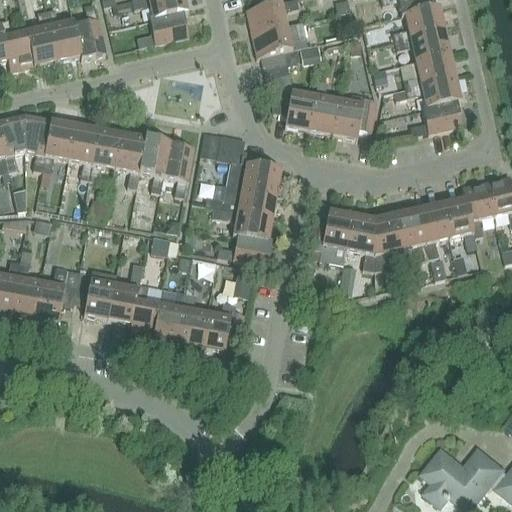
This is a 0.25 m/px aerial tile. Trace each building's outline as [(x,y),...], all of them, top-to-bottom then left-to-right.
[(182,18),(183,19),(187,18),(182,0),(154,0),(131,5),(134,14),(149,11),(152,24),(182,18)] [(435,14),(434,13),(431,0),(385,0),(380,1),(380,2),(376,3),(377,12),(397,7),(401,22),(404,21),(404,20),(435,14)] [(246,15),(251,39),(286,31),(283,17),(299,13),(296,4),(281,8),(281,7),(246,15)] [(80,61),(79,61),(80,65),(105,59),(97,25),(93,10),(84,12),(87,27),(74,31),(73,31),(80,61)] [(438,12),(434,13),(435,14),(404,20),(404,21),(408,35),(392,39),(394,47),(444,36),(438,12)] [(73,31),(74,31),(73,27),(58,30),(54,15),(45,17),(57,66),(79,61),(80,61),(73,31)] [(57,66),(45,17),(36,19),(39,34),(25,38),(33,72),(57,66)] [(188,42),(183,19),(182,18),(152,24),(148,25),(152,40),(136,44),(138,53),(154,50),(188,42)] [(7,25),(0,26),(0,35),(7,66),(9,77),(33,72),(25,38),(11,41),(7,25)] [(286,31),(251,39),(257,63),(260,63),(262,74),(286,68),(283,57),(307,51),(305,42),(303,43),(300,28),(286,31)] [(444,36),(394,47),(396,56),(412,53),(415,67),(449,59),(444,36)] [(449,59),(415,67),(418,82),(403,85),(405,94),(454,83),(449,59)] [(265,85),(288,79),(286,68),(262,74),(265,85)] [(265,85),(267,96),(291,90),(288,79),(265,85)] [(422,99),(425,113),(426,114),(456,107),(456,108),(460,107),(454,83),(405,94),(407,103),(422,99)] [(332,141),(338,106),(324,104),(326,88),(317,86),(314,102),(308,136),(332,141)] [(284,132),(308,136),(314,102),(291,97),(292,95),(291,90),(267,96),(272,118),(286,120),(284,132)] [(338,106),(332,141),(356,145),(359,128),(371,131),(376,107),(363,105),(362,111),(338,106)] [(426,114),(425,113),(422,114),(425,129),(409,133),(412,142),(427,138),(427,139),(461,131),(456,108),(456,107),(426,114)] [(24,158),(23,122),(0,127),(0,142),(8,177),(17,176),(14,160),(24,158)] [(51,127),(23,122),(24,158),(35,159),(32,175),(41,177),(51,127)] [(53,163),(68,166),(74,131),(51,127),(41,177),(50,179),(53,163)] [(80,184),(88,186),(98,135),(74,131),(68,166),(82,168),(80,184)] [(100,172),(115,174),(121,140),(98,135),(88,186),(97,187),(100,172)] [(136,194),(138,179),(145,144),(121,140),(115,174),(129,177),(126,193),(136,194)] [(228,167),(232,144),(220,141),(216,165),(228,167)] [(0,179),(8,177),(0,142),(0,179)] [(159,199),(162,183),(168,149),(145,144),(138,179),(153,181),(150,197),(159,199)] [(242,157),(242,156),(244,146),(232,144),(228,167),(229,168),(240,170),(242,157)] [(168,149),(162,183),(176,185),(174,201),(183,203),(186,187),(193,153),(168,149)] [(240,170),(229,168),(225,191),(241,194),(276,200),(280,176),(263,173),(266,161),(242,157),(240,170)] [(8,202),(19,199),(14,180),(2,183),(8,202)] [(485,188),(493,222),(507,219),(511,234),(511,195),(509,182),(485,188)] [(461,193),(463,204),(473,243),(474,243),(482,241),(479,225),(493,222),(485,188),(461,193)] [(271,224),(276,200),(241,194),(239,208),(223,206),(204,203),(203,211),(271,224)] [(88,225),(105,228),(108,207),(91,204),(88,225)] [(476,254),(474,243),(473,243),(463,204),(441,210),(449,244),(463,240),(467,256),(476,254)] [(434,247),(449,244),(441,210),(417,215),(429,264),(438,262),(434,247)] [(232,242),(236,243),(267,248),(267,247),(271,224),(212,213),(210,222),(219,224),(235,227),(232,242)] [(394,221),(402,254),(416,251),(419,266),(429,264),(417,215),(394,221)] [(343,269),(346,255),(352,221),(328,217),(324,233),(313,231),(308,255),(320,257),(319,265),(343,269)] [(362,275),(365,275),(374,276),(373,225),(352,221),(346,255),(364,259),(362,275)] [(383,258),(402,254),(394,221),(373,225),(374,276),(386,274),(383,258)] [(271,248),(267,247),(267,248),(236,243),(234,256),(218,253),(218,256),(202,253),(201,261),(216,264),(216,263),(232,266),(266,273),(271,248)] [(511,267),(511,255),(501,257),(504,270),(511,267)] [(33,323),(40,289),(25,286),(30,259),(21,257),(19,268),(10,319),(33,323)] [(7,282),(0,281),(0,316),(10,319),(19,268),(10,267),(7,282)] [(131,329),(139,290),(141,279),(140,279),(142,271),(133,270),(128,293),(113,291),(107,325),(130,329),(131,329)] [(73,313),(75,302),(77,289),(76,289),(78,279),(66,276),(55,274),(51,291),(40,289),(33,323),(58,327),(61,311),(73,313)] [(77,289),(75,302),(86,304),(83,320),(107,325),(113,291),(90,286),(91,280),(78,278),(78,279),(76,289),(77,289)] [(246,298),(248,283),(237,282),(235,296),(246,298)] [(131,329),(130,329),(128,340),(152,345),(159,310),(144,308),(147,292),(139,290),(131,329)] [(176,349),(185,299),(176,297),(173,313),(159,310),(152,345),(176,349)] [(194,301),(185,299),(176,349),(200,353),(206,319),(192,316),(194,301)] [(206,319),(200,353),(224,358),(227,341),(239,343),(243,320),(234,318),(235,311),(222,309),(220,321),(206,319)] [(511,508),(511,473),(507,480),(478,456),(463,474),(441,456),(422,480),(423,481),(424,479),(434,487),(424,499),(440,511),(446,504),(448,506),(450,503),(461,511),(471,511),(489,490),(511,508)]
